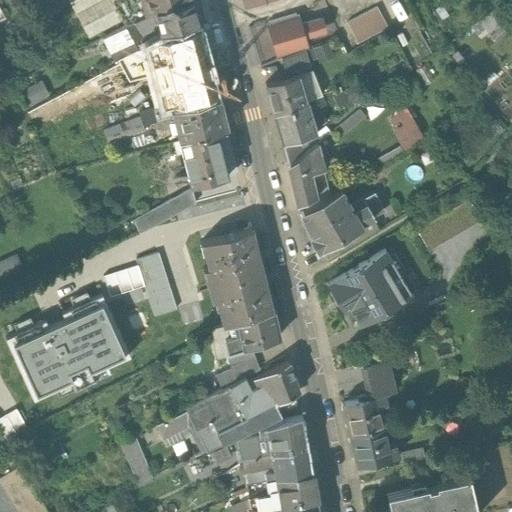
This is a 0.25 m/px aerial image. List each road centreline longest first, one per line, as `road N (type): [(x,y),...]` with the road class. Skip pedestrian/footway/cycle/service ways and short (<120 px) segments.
road 1 (tertiary): [(342,511),(219,0)]
road 2 (unknown): [(268,186),(93,262)]
